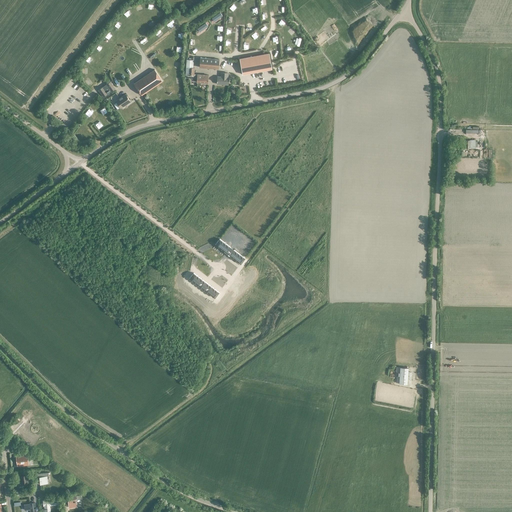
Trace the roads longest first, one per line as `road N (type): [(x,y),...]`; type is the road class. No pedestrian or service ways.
road 1 (unclassified): [(430,511),(441,104),(431,55),(412,22)]
road 2 (unclassified): [(88,156),(154,122),(333,83),(395,20)]
road 3 (unclassified): [(0,346),(122,451),(177,488),(235,511)]
road 4 (track): [(328,85),(318,100),(258,113),(169,231)]
